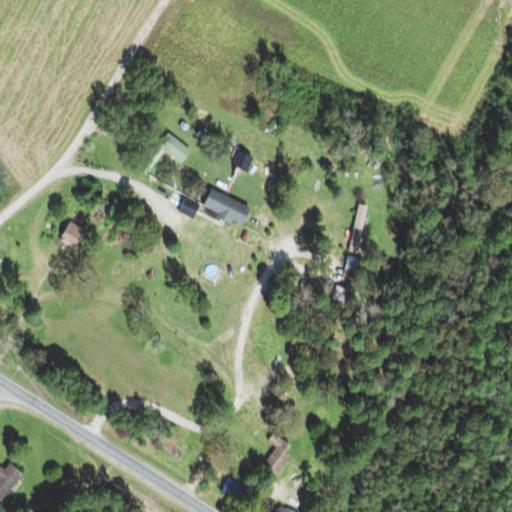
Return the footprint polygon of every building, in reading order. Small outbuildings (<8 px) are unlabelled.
[(187,151),(163,134),(136,170),(144,176),(161,153),(178,165),(187,151)] [(363,207),(354,205),(345,252),(355,254),(363,207)] [(59,242),(75,245),(82,215),(66,211),(59,242)] [(281,454),(286,448),(270,434),(264,442),(272,449),(258,466),(271,477),(286,458),(281,454)] [(0,469),(0,498),(20,477),(6,463),(0,469)]
